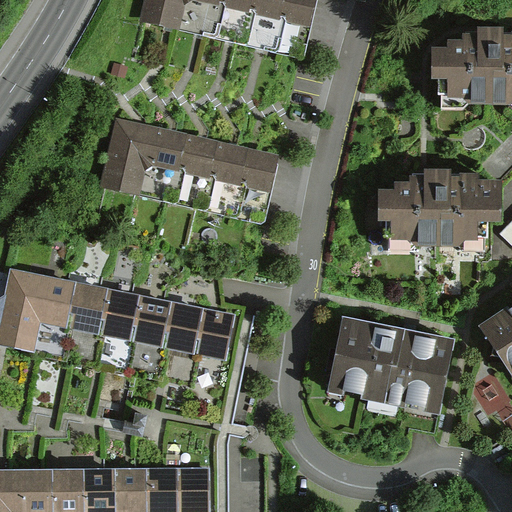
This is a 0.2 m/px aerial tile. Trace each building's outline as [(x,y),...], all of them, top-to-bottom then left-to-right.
[(181,0),(147,0),(143,20),(175,27),(181,0)] [(214,0),(181,0),(175,27),(206,35),(214,0)] [(247,0),(214,0),(206,35),(238,42),(247,0)] [(280,0),(247,0),(238,42),(269,50),(280,0)] [(314,0),(280,0),(269,50),(301,57),(314,0)] [(511,44),(443,43),(442,111),(511,111),(511,44)] [(147,131),(116,124),(102,182),(133,189),(147,131)] [(179,138),(147,131),(133,189),(165,196),(179,138)] [(210,146),(179,138),(165,196),(196,204),(210,146)] [(269,160),(210,146),(196,204),(255,218),(269,160)] [(480,189),(378,185),(375,255),(478,258),(480,189)] [(49,282),(12,275),(0,341),(0,345),(35,352),(49,282)] [(85,289),(49,282),(35,352),(72,359),(85,289)] [(121,296),(85,289),(72,359),(108,366),(121,296)] [(158,303),(121,296),(108,366),(145,373),(158,303)] [(194,309),(158,303),(145,373),(181,380),(194,309)] [(231,316),(194,309),(181,380),(217,386),(231,316)] [(511,371),(511,314),(485,334),(511,371)] [(452,342),(343,321),(329,393),(438,414),(452,342)] [(148,511),(148,472),(114,473),(114,511),(148,511)] [(207,511),(207,472),(148,472),(148,511),(207,511)] [(11,511),(12,473),(0,473),(0,511),(11,511)] [(45,511),(46,473),(12,473),(11,511),(45,511)] [(79,511),(80,473),(46,473),(45,511),(79,511)] [(114,511),(114,473),(80,473),(79,511),(114,511)]
